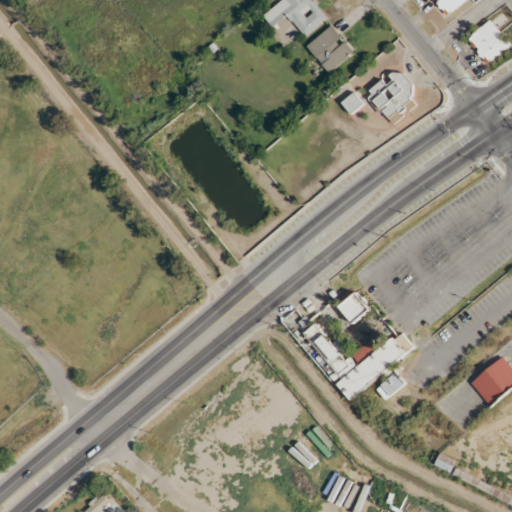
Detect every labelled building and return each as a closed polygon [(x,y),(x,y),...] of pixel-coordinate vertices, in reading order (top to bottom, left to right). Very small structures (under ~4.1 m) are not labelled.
[(326,20),(310,0),(282,0),(263,15),(276,33),(289,23),(301,39),(326,20)] [(435,0),(450,15),(465,0),(435,0)] [(510,43),(489,20),(467,39),(488,63),(510,43)] [(354,52),(331,25),(305,47),(327,75),(354,52)] [(397,68),(366,96),(387,120),(418,92),(397,68)] [(351,117),(365,105),(354,92),(340,104),(351,117)] [(352,324),(371,310),(357,292),(338,306),(352,324)] [(352,398),(414,348),(401,332),(379,350),(371,340),(351,357),(337,340),(331,345),(324,335),(310,347),(352,398)] [(470,384),(491,408),(511,389),(511,367),(502,356),(470,384)] [(385,401),(406,383),(397,372),(376,390),(385,401)] [(457,462),(442,453),(435,465),(449,474),(457,462)] [(122,511),(104,492),(83,511),(122,511)]
